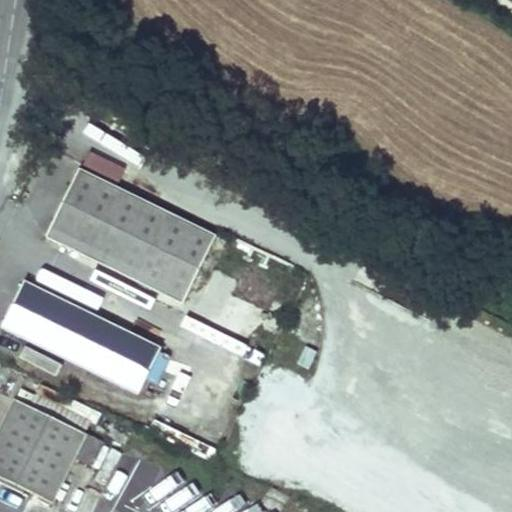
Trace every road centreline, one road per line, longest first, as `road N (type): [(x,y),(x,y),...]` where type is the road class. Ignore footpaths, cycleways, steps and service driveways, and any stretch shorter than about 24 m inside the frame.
road 1 (unknown): [(399,296),(0,125)]
road 2 (unknown): [(399,296),(367,353),(357,383),(359,416),(370,450),(457,511)]
road 3 (unknown): [(511,353),(399,296)]
